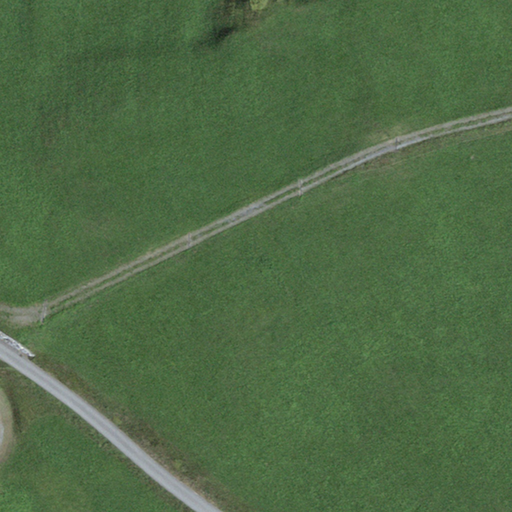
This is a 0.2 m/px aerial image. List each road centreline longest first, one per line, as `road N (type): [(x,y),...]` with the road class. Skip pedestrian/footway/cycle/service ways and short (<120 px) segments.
road 1 (track): [(0,311),(49,307),(388,151),(511,120)]
road 2 (unclassified): [(208,511),(0,350)]
